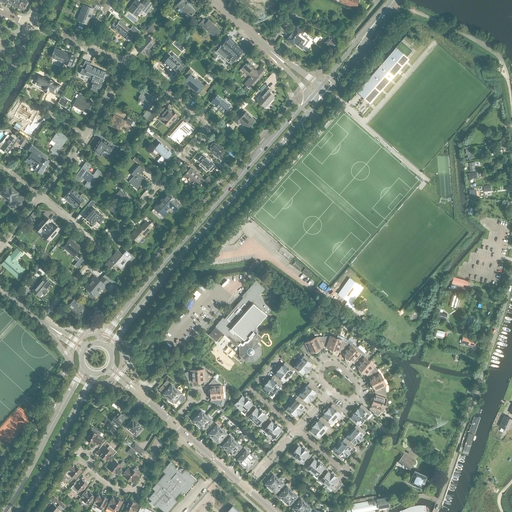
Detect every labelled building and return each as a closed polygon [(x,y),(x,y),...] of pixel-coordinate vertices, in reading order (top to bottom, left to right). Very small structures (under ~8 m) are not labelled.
[(27,2),(22,0),(21,0),(18,8),(24,10),(27,2)] [(136,0),(135,0),(128,10),(136,16),(141,10),(146,14),(154,4),(151,2),(149,0),(144,0),(142,4),(136,0)] [(190,0),(181,0),(176,5),(179,8),(177,10),(181,13),(183,11),(190,17),(196,11),(193,8),(196,5),(190,0)] [(334,0),(355,8),(358,0),(334,0)] [(287,4),(284,9),(289,12),(292,6),(287,4)] [(87,24),(93,9),(84,5),(77,20),(87,24)] [(214,37),(220,30),(209,20),(207,22),(203,19),(199,24),(202,27),(203,26),(214,37)] [(120,20),(119,22),(116,20),(112,24),(115,27),(113,28),(128,41),(132,35),(135,38),(141,31),(133,25),(130,29),(120,20)] [(140,25),(138,27),(144,32),(148,26),(144,23),(142,26),(140,25)] [(302,35),(305,32),(297,26),(286,40),(291,44),(293,42),(302,49),(309,41),(302,35)] [(149,56),(152,52),(149,49),(155,42),(148,36),(137,48),(144,54),(146,53),(149,56)] [(237,44),(229,36),(226,39),(225,38),(220,43),(221,45),(219,47),(220,47),(216,51),(221,55),(229,63),(231,60),(232,62),(243,51),(236,45),(237,44)] [(333,48),(337,43),(329,37),(325,42),(333,48)] [(401,41),(358,90),(363,93),(366,89),(373,96),(395,71),(407,57),(413,51),(401,41)] [(72,66),(76,56),(68,53),(67,53),(55,48),(51,57),(64,62),(63,63),(72,66)] [(161,61),(161,62),(173,72),(175,69),(178,72),(179,72),(185,65),(182,63),(183,62),(178,58),(176,60),(171,56),(168,54),(168,53),(168,54),(161,61)] [(395,71),(373,96),(366,89),(363,93),(358,90),(357,91),(369,102),(408,58),(407,57),(395,71)] [(99,93),(101,89),(97,87),(98,85),(100,86),(106,72),(90,65),(91,63),(85,60),(83,66),(81,65),(78,71),(80,72),(80,73),(84,75),(85,74),(93,77),(92,78),(93,78),(91,82),(92,83),(90,89),(99,93)] [(250,89),(267,71),(262,66),(257,72),(246,63),(242,68),(251,77),(244,84),(246,86),(248,89),(249,88),(250,89)] [(190,68),(181,78),(184,81),(198,93),(201,95),(210,85),(207,83),(204,86),(191,74),(193,71),(190,68)] [(212,70),(208,74),(214,79),(218,75),(212,70)] [(35,78),(35,79),(35,80),(35,81),(36,81),(36,82),(37,82),(37,83),(38,84),(39,83),(39,84),(38,86),(42,88),(43,89),(44,90),(44,91),(48,93),(49,92),(53,94),(56,95),(59,89),(60,85),(59,85),(59,84),(57,84),(54,83),(53,82),(54,81),(52,80),(50,79),(48,78),(48,79),(46,78),(37,74),(36,75),(35,77),(35,78)] [(271,97),(272,95),(270,93),(272,91),(266,86),(260,93),(263,95),(257,101),(264,107),(272,98),(271,97)] [(157,99),(146,92),(143,90),(138,98),(141,100),(140,101),(144,104),(143,105),(148,108),(142,116),(150,121),(154,113),(152,112),(152,111),(149,109),(150,108),(157,99)] [(93,102),(88,100),(78,94),(72,105),(82,111),(87,113),(93,102)] [(230,105),(230,106),(217,95),(211,102),(223,113),(227,109),(229,111),(232,107),(230,105)] [(61,96),(58,102),(64,106),(68,100),(61,96)] [(38,112),(33,109),(31,111),(29,110),(29,109),(29,108),(29,107),(22,103),(15,113),(16,113),(14,116),(19,119),(20,117),(26,121),(27,120),(32,122),(30,126),(28,124),(26,127),(25,128),(25,129),(24,131),(22,130),(22,131),(31,136),(30,135),(35,128),(38,130),(41,124),(42,124),(34,119),(38,112)] [(162,106),(154,115),(155,116),(156,117),(157,118),(159,115),(160,116),(160,117),(161,118),(162,118),(163,119),(164,120),(163,121),(164,122),(165,123),(166,123),(167,125),(168,125),(169,124),(169,123),(170,122),(172,120),(173,121),(176,118),(175,117),(177,115),(172,111),(168,108),(166,110),(165,109),(165,108),(163,107),(163,106),(162,106)] [(255,120),(246,111),(243,109),(242,111),(233,121),(238,125),(242,120),(245,124),(244,125),(247,128),(249,127),(253,123),(255,120)] [(125,115),(117,111),(115,115),(114,115),(111,121),(112,122),(109,126),(111,127),(110,129),(110,130),(114,131),(115,129),(117,130),(122,121),(122,122),(123,122),(124,122),(124,123),(128,117),(125,115)] [(183,121),(169,136),(170,137),(170,136),(171,137),(174,140),(176,137),(176,138),(177,137),(178,137),(181,140),(184,136),(185,136),(187,133),(188,134),(191,131),(193,129),(193,130),(194,129),(185,122),(185,123),(183,121)] [(51,140),(49,143),(53,145),(54,146),(52,148),(51,147),(50,150),(51,150),(52,151),(50,153),(55,156),(56,154),(57,155),(60,150),(61,148),(62,147),(68,138),(58,131),(51,140)] [(22,137),(20,140),(12,134),(11,135),(10,135),(8,138),(6,137),(4,139),(6,141),(4,144),(1,142),(0,143),(0,147),(0,148),(7,153),(17,141),(19,143),(23,146),(27,141),(22,137)] [(101,139),(93,150),(101,155),(104,150),(109,153),(113,147),(101,139)] [(211,148),(210,150),(213,153),(218,158),(220,156),(225,151),(214,141),(209,146),(211,148)] [(160,142),(153,150),(157,153),(158,151),(162,155),(158,160),(161,163),(171,152),(160,142)] [(28,158),(33,162),(31,164),(35,167),(34,169),(39,172),(42,168),(44,170),(47,166),(45,165),(47,161),(42,157),(41,158),(39,156),(42,152),(32,145),(29,150),(32,152),(28,158)] [(123,146),(119,151),(125,156),(128,151),(123,146)] [(467,159),(469,159),(473,158),(473,157),(473,156),(474,156),(475,153),(474,151),(472,151),(472,149),(471,148),(470,148),(465,148),(466,155),(468,155),(468,157),(466,157),(467,159)] [(197,160),(201,163),(199,165),(207,171),(213,164),(202,154),(197,160)] [(449,155),(437,156),(438,197),(452,196),(449,155)] [(144,169),(139,165),(142,161),(136,156),(133,159),(139,165),(131,174),(134,176),(129,182),(137,190),(146,180),(139,175),(144,169)] [(89,189),(101,172),(98,169),(93,175),(87,171),(92,165),(86,161),(74,178),(79,182),(83,177),(88,181),(85,185),(89,189)] [(219,163),(216,166),(222,172),(225,169),(219,163)] [(197,189),(204,180),(190,168),(182,176),(183,177),(184,175),(197,187),(196,189),(197,189)] [(6,184),(0,190),(0,191),(4,195),(4,196),(10,201),(11,202),(9,205),(15,210),(24,199),(17,193),(17,192),(11,187),(10,188),(6,184)] [(72,188),(64,197),(70,203),(72,201),(78,207),(79,205),(82,207),(89,199),(82,193),(80,196),(72,188)] [(122,206),(129,198),(120,190),(113,198),(116,201),(114,203),(112,201),(109,205),(111,207),(109,209),(114,213),(118,207),(120,204),(122,206)] [(157,204),(154,207),(162,215),(166,211),(169,207),(170,206),(171,207),(172,209),(175,211),(180,205),(167,193),(157,204)] [(101,204),(94,198),(93,200),(100,206),(101,204)] [(92,200),(87,205),(90,208),(91,209),(84,216),(84,217),(87,219),(87,220),(90,222),(93,224),(93,225),(93,224),(97,221),(99,223),(100,223),(104,219),(104,218),(101,215),(102,215),(101,215),(93,207),(92,207),(93,207),(92,208),(91,207),(95,202),(92,200)] [(45,216),(35,227),(40,232),(42,230),(46,234),(44,235),(45,236),(49,240),(59,229),(54,224),(53,226),(49,222),(50,221),(45,216)] [(146,233),(152,226),(146,221),(140,228),(138,226),(130,235),(138,242),(146,233)] [(78,266),(84,259),(81,257),(79,259),(75,255),(78,253),(77,252),(81,248),(70,238),(67,241),(67,242),(63,247),(78,260),(75,264),(78,266)] [(17,277),(24,269),(17,263),(18,262),(16,260),(22,253),(17,248),(10,256),(9,255),(2,264),(17,277)] [(136,259),(126,250),(122,254),(117,250),(104,264),(109,269),(114,263),(122,270),(130,261),(131,262),(130,263),(132,264),(136,259)] [(42,261),(35,269),(37,271),(44,263),(42,261)] [(300,270),(303,266),(295,261),(292,264),(300,270)] [(47,273),(51,268),(46,265),(42,269),(47,273)] [(310,277),(313,274),(305,268),(302,271),(310,277)] [(95,276),(85,287),(88,290),(95,295),(95,296),(95,295),(96,296),(97,296),(98,296),(99,295),(99,294),(99,293),(98,292),(101,289),(102,289),(103,290),(104,289),(105,288),(105,287),(105,286),(104,285),(105,285),(108,288),(114,281),(106,273),(102,277),(100,280),(95,276)] [(46,289),(50,283),(43,277),(32,290),(40,296),(42,293),(44,295),(48,290),(46,289)] [(457,278),(452,277),(448,289),(457,291),(459,285),(463,286),(465,281),(461,280),(461,279),(458,278),(457,278)] [(349,302),(360,286),(361,286),(349,278),(338,294),(347,301),(344,306),(351,311),(355,306),(354,306),(349,302)] [(216,327),(209,335),(216,341),(223,333),(231,340),(230,341),(236,347),(237,345),(239,347),(239,356),(241,357),(240,359),(243,362),(244,360),(246,362),(255,361),(261,354),(261,345),(257,343),(262,337),(258,333),(260,330),(256,327),(263,319),(271,309),(272,309),(262,301),(263,300),(263,299),(263,298),(259,295),(265,289),(255,281),(242,296),(243,297),(234,308),(224,319),(224,318),(223,318),(222,318),(221,319),(219,321),(220,322),(216,327)] [(281,294),(285,290),(281,286),(277,290),(281,294)] [(86,313),(88,310),(75,298),(67,306),(78,316),(83,310),(86,313)] [(316,337),(311,340),(317,352),(318,352),(318,351),(319,351),(319,350),(319,349),(319,348),(321,347),(324,347),(323,336),(316,337)] [(323,336),(324,347),(327,346),(329,347),(329,348),(329,349),(330,350),(331,351),(332,352),(336,338),(330,336),(323,336)] [(463,337),(462,343),(476,346),(477,341),(463,337)] [(347,342),(346,342),(342,340),(336,338),(332,352),(333,352),(334,352),(335,351),(336,350),(336,351),(336,350),(339,350),(341,352),(347,342)] [(317,352),(311,340),(305,342),(300,348),(308,354),(310,352),(312,351),(313,352),(314,353),(315,353),(316,353),(317,352)] [(348,340),(346,342),(347,342),(341,352),(344,353),(345,355),(345,356),(345,357),(345,358),(345,359),(346,359),(346,360),(358,347),(353,343),(348,340)] [(351,360),(355,363),(364,353),(358,347),(346,360),(347,360),(347,361),(348,361),(349,361),(350,361),(350,360),(350,361),(351,360)] [(359,372),(360,372),(369,361),(367,359),(367,358),(367,357),(367,356),(367,355),(364,353),(355,363),(359,367),(359,368),(359,369),(359,370),(359,371),(359,372)] [(300,358),(298,361),(309,370),(311,368),(310,367),(309,366),(313,362),(304,354),(304,355),(301,359),(300,358)] [(292,367),(295,370),(301,376),(305,371),(305,372),(306,372),(307,373),(309,370),(298,361),(296,363),(297,364),(293,368),(292,367)] [(367,374),(368,376),(377,369),(374,365),(369,361),(360,372),(361,373),(362,373),(363,373),(364,373),(365,372),(367,374)] [(292,367),(286,362),(282,366),(281,366),(280,365),(278,367),(289,377),(291,375),(290,374),(294,370),(295,371),(295,370),(292,367)] [(278,372),(274,376),(282,383),(286,379),(287,379),(289,377),(278,367),(276,370),(277,371),(278,372)] [(198,384),(197,369),(191,370),(184,373),(189,382),(192,381),(194,381),(194,382),(195,382),(195,383),(196,383),(197,384),(198,384)] [(203,369),(197,369),(198,384),(199,384),(200,383),(201,382),(201,381),(202,381),(202,380),(204,380),(207,382),(212,376),(203,369)] [(370,385),(383,379),(380,373),(377,369),(368,376),(370,378),(371,380),(370,381),(370,382),(370,383),(370,384),(370,385)] [(266,381),(277,391),(279,389),(278,388),(282,383),(274,376),(270,380),(269,380),(268,379),(266,381)] [(208,392),(208,393),(222,392),(222,385),(214,378),(209,384),(211,386),(211,389),(210,389),(209,390),(208,391),(208,392)] [(376,389),(376,392),(386,392),(386,385),(383,379),(370,385),(370,386),(371,386),(371,387),(372,387),(373,387),(374,388),(374,387),(376,389)] [(167,399),(176,389),(167,380),(159,389),(166,394),(165,395),(166,395),(165,397),(167,399)] [(275,393),(277,391),(266,381),(264,383),(265,385),(262,390),(270,397),(274,392),(275,393)] [(304,387),(302,389),(314,399),(316,396),(314,395),(315,395),(314,394),(318,390),(309,383),(305,387),(304,387)] [(183,395),(176,389),(167,399),(170,401),(171,400),(172,399),(176,403),(183,395)] [(297,397),(305,404),(309,400),(310,400),(311,401),(314,399),(302,389),(300,391),(301,392),(297,397)] [(222,392),(208,393),(208,394),(209,394),(209,395),(210,395),(210,396),(211,396),(212,396),(212,399),(211,402),(223,406),(224,402),(225,401),(224,400),(224,399),(223,398),(222,392)] [(371,399),(371,400),(384,405),(386,399),(386,392),(376,392),(376,395),(375,397),(374,397),(373,398),(372,398),(371,399)] [(239,409),(249,398),(246,396),(245,397),(244,397),(240,394),(232,403),(233,402),(237,406),(237,407),(239,409)] [(114,397),(112,400),(121,408),(123,405),(114,397)] [(302,413),(302,412),(304,410),(302,409),(302,408),(305,404),(297,397),(293,401),(292,400),(290,403),(302,413)] [(242,410),(246,414),(254,406),(249,402),(250,401),(251,400),(249,398),(239,409),(241,411),(242,410)] [(384,405),(371,400),(371,401),(371,402),(371,403),(372,404),(373,404),(372,407),(370,409),(374,412),(374,413),(378,416),(382,411),(384,405)] [(299,415),(302,413),(290,403),(288,405),(289,406),(285,410),(293,418),(297,413),(298,414),(299,415)] [(325,409),(336,419),(338,417),(338,416),(342,411),(333,404),(330,408),(329,408),(327,407),(325,409)] [(354,410),(365,420),(367,418),(366,417),(370,413),(371,413),(368,410),(362,405),(358,409),(357,409),(356,408),(354,410)] [(250,419),(252,421),(262,410),(260,408),(259,409),(258,410),(254,406),(246,414),(251,418),(250,419)] [(132,412),(129,409),(127,408),(125,411),(123,414),(119,411),(111,420),(115,424),(114,425),(116,427),(117,426),(118,426),(129,414),(130,415),(132,412)] [(197,425),(206,415),(199,409),(192,417),(196,421),(195,422),(196,422),(194,423),(197,425)] [(336,419),(325,409),(323,412),(324,413),(325,414),(321,418),(330,425),(334,421),(336,419)] [(262,410),(252,421),(255,423),(256,422),(260,426),(268,418),(263,414),(264,413),(265,412),(262,410)] [(365,420),(354,410),(352,412),(353,414),(354,414),(350,419),(356,424),(359,427),(360,426),(359,426),(362,421),(363,422),(365,420)] [(213,421),(206,415),(197,425),(200,428),(201,426),(201,427),(202,426),(206,429),(213,421)] [(511,418),(505,415),(499,426),(508,430),(511,421),(511,418)] [(475,434),(480,418),(474,416),(469,432),(475,434)] [(315,420),(313,423),(324,433),(326,430),(330,425),(321,418),(318,422),(317,421),(317,422),(315,420)] [(136,435),(142,428),(139,425),(140,424),(135,420),(134,421),(132,419),(126,426),(136,435)] [(266,433),(268,435),(278,423),(275,421),(274,423),(274,422),(273,423),(269,419),(262,428),(266,432),(266,433)] [(212,439),(222,429),(215,422),(207,431),(211,434),(211,435),(210,437),(212,439)] [(278,423),(268,435),(270,437),(271,436),(276,440),(283,432),(279,428),(279,427),(280,426),(278,423)] [(322,435),(324,433),(313,423),(311,425),(312,426),(312,427),(313,427),(309,432),(317,439),(322,434),(322,435)] [(352,428),(350,431),(361,441),(363,438),(362,437),(361,436),(365,432),(364,431),(361,428),(359,427),(356,424),(356,425),(353,429),(352,428)] [(93,442),(99,445),(103,438),(99,436),(101,432),(92,428),(91,431),(90,430),(86,439),(87,440),(87,441),(89,442),(90,441),(93,443),(93,442)] [(228,435),(228,434),(222,429),(212,439),(215,441),(216,440),(217,439),(221,443),(228,435)] [(345,438),(353,446),(357,441),(357,442),(359,443),(361,441),(350,431),(348,433),(349,434),(345,438)] [(468,454),(470,448),(468,447),(473,434),(469,433),(462,452),(468,454)] [(226,451),(235,441),(228,435),(221,443),(225,447),(224,447),(225,447),(224,449),(226,451)] [(132,442),(126,437),(124,441),(135,450),(136,452),(138,453),(142,456),(145,451),(135,442),(131,446),(130,445),(132,442)] [(340,442),(338,444),(349,454),(351,452),(350,451),(349,450),(353,446),(345,438),(341,443),(340,442)] [(242,447),(235,441),(226,451),(229,453),(230,452),(231,451),(235,455),(242,447)] [(295,459),(305,448),(303,446),(302,447),(301,447),(297,444),(289,452),(294,456),(293,457),(295,459)] [(349,454),(338,444),(336,447),(337,447),(332,452),(341,459),(345,455),(345,456),(347,457),(349,454)] [(103,457),(105,460),(106,459),(109,461),(113,455),(116,451),(109,446),(107,448),(106,447),(100,455),(100,456),(101,457),(103,457)] [(241,465),(251,454),(244,448),(236,456),(241,460),(240,461),(239,462),(241,465)] [(308,450),(305,448),(295,459),(298,461),(298,460),(303,464),(310,456),(306,452),(307,451),(308,450)] [(409,470),(411,466),(414,462),(403,453),(397,462),(409,470)] [(258,460),(251,454),(241,465),(244,467),(245,466),(246,465),(250,469),(258,460)] [(311,472),(321,461),(318,459),(317,460),(316,461),(312,457),(305,466),(309,470),(311,472)] [(126,464),(123,461),(120,464),(115,460),(109,468),(109,469),(109,470),(111,471),(112,471),(115,473),(115,472),(118,474),(122,469),(126,464)] [(314,474),(318,478),(326,469),(322,466),(322,465),(323,463),(321,461),(311,472),(313,475),(314,474)] [(180,469),(179,470),(170,462),(162,471),(165,473),(152,488),(155,490),(148,498),(151,500),(150,502),(156,507),(158,506),(164,511),(167,511),(177,502),(174,499),(175,498),(180,492),(183,494),(196,480),(184,469),(180,469)] [(78,468),(75,465),(75,466),(72,464),(68,469),(68,470),(64,474),(71,480),(73,477),(75,478),(81,470),(81,469),(79,468),(78,468)] [(138,476),(141,473),(135,467),(133,470),(131,468),(125,476),(125,477),(126,478),(127,479),(128,479),(131,481),(134,483),(139,477),(138,476)] [(324,485),(334,473),(332,471),(331,473),(331,472),(330,473),(326,469),(318,478),(323,482),(322,483),(324,485)] [(414,470),(408,482),(421,487),(426,475),(416,471),(414,470)] [(266,487),(269,489),(278,479),(271,472),(264,481),(268,484),(267,485),(268,485),(266,487)] [(284,472),(282,474),(289,480),(291,477),(284,472)] [(337,476),(334,473),(324,485),(327,487),(328,486),(335,492),(342,484),(335,478),(336,477),(337,476)] [(87,484),(81,479),(81,480),(78,478),(74,483),(71,487),(77,493),(79,490),(81,492),(87,484)] [(274,489),(278,493),(285,485),(278,479),(269,489),(272,491),(273,490),(274,489)] [(280,499),(283,501),(292,491),(289,488),(285,485),(278,493),(282,497),(281,497),(280,499)] [(91,494),(89,492),(88,492),(85,490),(81,496),(78,500),(81,502),(83,500),(88,504),(94,496),(94,495),(93,494),(91,494)] [(287,502),(291,505),(299,497),(292,491),(283,501),(285,503),(286,502),(287,502)] [(95,501),(92,505),(102,510),(108,499),(107,498),(107,497),(105,496),(104,497),(101,495),(101,496),(98,494),(94,500),(95,501)] [(376,499),(376,497),(376,496),(372,496),(353,499),(347,505),(348,511),(359,511),(378,508),(389,506),(387,497),(377,499),(376,499)] [(115,497),(115,498),(112,497),(108,503),(109,503),(106,508),(113,511),(114,511),(116,509),(117,510),(122,501),(121,501),(121,499),(120,499),(118,499),(115,497)] [(294,511),(295,511),(297,511),(306,503),(299,497),(291,505),(295,509),(295,510),(294,511)] [(134,511),(135,511),(139,505),(136,504),(136,503),(133,501),(132,500),(131,499),(130,500),(129,499),(125,508),(127,509),(125,511),(134,511)] [(306,503),(297,511),(310,511),(312,509),(306,503)]
